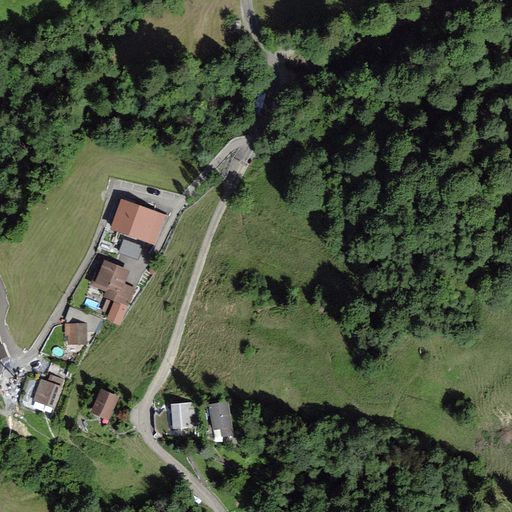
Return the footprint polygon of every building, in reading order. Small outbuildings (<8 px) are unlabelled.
[(239,34),(241,22),(232,21),(231,33),(239,34)] [(164,216),(121,201),(110,232),(154,247),(164,216)] [(131,273),(104,262),(98,279),(94,278),(90,287),(106,293),(120,299),(126,286),(131,273)] [(120,299),(106,293),(104,299),(114,303),(128,308),(135,289),(126,286),(120,299)] [(128,308),(114,303),(106,322),(120,327),(128,308)] [(87,325),(65,325),(65,337),(68,337),(68,346),(87,346),(87,325)] [(48,382),(41,380),(33,402),(56,410),(64,388),(62,388),(65,380),(50,375),(48,382)] [(25,383),(19,381),(15,390),(21,392),(25,383)] [(117,400),(99,393),(90,415),(108,422),(117,400)] [(229,403),(208,407),(213,433),(220,431),(222,439),(234,437),(229,403)] [(193,404),(171,407),(173,431),(196,429),(193,404)]
